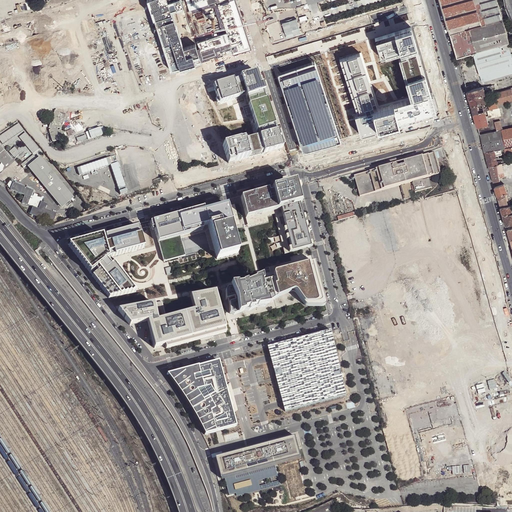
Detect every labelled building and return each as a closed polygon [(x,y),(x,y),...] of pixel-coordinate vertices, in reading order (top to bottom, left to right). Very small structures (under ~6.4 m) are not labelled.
[(143,0),(156,40),(166,73),(201,62),(195,44),(183,48),(170,7),(182,3),(181,0),(143,0)] [(233,0),(186,0),(189,9),(217,1),(226,32),(194,41),(195,44),(201,62),(237,52),(249,48),(233,0)] [(440,0),(447,23),(457,58),(469,54),(473,53),(508,43),(509,43),(507,35),(506,30),(497,0),(440,0)] [(65,42),(83,37),(79,23),(61,28),(65,42)] [(359,52),(336,59),(360,134),(436,113),(411,27),(402,29),(371,38),(377,59),(399,52),(400,58),(397,59),(409,98),(376,108),(359,52)] [(79,41),(64,45),(69,63),(94,56),(89,40),(79,43),(79,41)] [(511,57),(508,43),(473,53),(479,75),(511,65),(511,57)] [(511,65),(479,75),(482,82),(511,73),(511,65)] [(48,69),(50,76),(61,72),(59,66),(48,69)] [(220,84),(214,86),(219,105),(244,98),(256,132),(221,141),(228,163),(282,149),(257,72),(251,74),(234,80),(220,84)] [(291,136),(321,129),(308,76),(291,80),(293,88),(279,91),(291,136)] [(486,95),(487,94),(494,92),(492,85),(483,87),(486,95)] [(467,91),(469,99),(483,95),(486,95),(483,87),(479,88),(472,90),(467,91)] [(497,104),(509,101),(511,100),(511,92),(511,88),(494,93),(496,99),(497,104)] [(93,104),(107,98),(104,91),(90,98),(93,104)] [(471,106),(482,103),(485,102),(483,95),(469,99),(471,106)] [(487,102),(490,109),(498,107),(497,104),(496,99),(489,101),(487,102)] [(185,145),(148,156),(134,110),(116,115),(139,186),(216,166),(197,102),(170,110),(175,125),(179,123),(185,145)] [(211,103),(220,126),(222,125),(213,103),(211,103)] [(473,114),(484,111),(482,103),(471,106),(473,114)] [(0,163),(4,169),(16,159),(24,168),(36,158),(32,154),(40,148),(18,121),(20,119),(14,112),(0,122),(0,110),(2,109),(0,109),(0,163)] [(83,139),(110,131),(109,128),(119,125),(115,110),(78,121),(83,139)] [(48,129),(52,142),(63,139),(61,130),(66,114),(54,111),(48,129)] [(511,127),(480,134),(485,152),(494,150),(496,150),(502,148),(504,148),(511,146),(511,127)] [(487,160),(496,158),(495,155),(495,154),(495,152),(494,150),(485,152),(487,160)] [(360,197),(412,184),(414,192),(432,188),(429,178),(441,175),(436,155),(355,175),(360,197)] [(28,165),(60,210),(73,200),(41,156),(28,165)] [(496,165),(498,165),(497,163),(496,158),(487,160),(489,166),(496,165)] [(502,177),(511,174),(511,162),(499,166),(502,177)] [(88,171),(94,192),(115,185),(108,164),(88,171)] [(499,174),(496,165),(489,166),(491,175),(499,174)] [(10,191),(24,195),(21,204),(31,207),(28,214),(41,219),(42,217),(54,221),(56,213),(45,210),(47,204),(31,199),(34,190),(13,183),(10,191)] [(234,200),(241,222),(274,212),(286,253),(310,247),(297,196),(293,184),(234,200)] [(495,187),(497,195),(505,194),(507,193),(504,185),(502,185),(495,187)] [(499,199),(501,207),(508,206),(506,198),(499,199)] [(142,227),(158,285),(178,280),(172,257),(212,247),(218,263),(241,256),(225,202),(142,227)] [(501,207),(503,215),(511,213),(511,205),(510,205),(508,206),(501,207)] [(506,225),(511,223),(511,213),(503,215),(506,225)] [(71,247),(67,248),(69,250),(81,264),(85,263),(89,269),(85,270),(106,297),(132,292),(111,263),(107,264),(102,259),(134,251),(128,230),(119,233),(71,247)] [(348,274),(369,269),(362,234),(341,238),(348,274)] [(396,274),(358,285),(387,384),(504,351),(473,244),(455,249),(456,255),(441,259),(448,282),(459,279),(465,299),(408,315),(396,274)] [(309,248),(285,254),(288,266),(312,261),(309,248)] [(225,288),(223,291),(224,298),(227,298),(228,313),(233,315),(238,312),(238,316),(259,309),(269,308),(267,301),(279,294),(292,289),(297,289),(304,301),(309,303),(324,303),(314,261),(272,271),(270,274),(271,277),(262,279),(261,277),(250,282),(238,285),(229,285),(229,288),(225,288)] [(155,305),(118,312),(130,326),(147,323),(154,349),(226,331),(215,292),(190,297),(195,313),(159,322),(155,305)] [(346,395),(331,331),(267,347),(270,356),(282,404),(284,412),(346,395)] [(225,386),(219,360),(167,374),(171,378),(175,385),(180,392),(186,400),(190,407),(202,428),(203,430),(204,433),(235,425),(232,414),(225,386)] [(225,386),(232,414),(237,410),(230,383),(225,386)] [(388,452),(406,448),(400,425),(383,429),(388,452)] [(260,448),(232,455),(217,459),(223,479),(235,476),(237,475),(238,477),(273,467),(273,466),(275,465),(301,458),(295,438),(260,448)] [(231,452),(232,455),(260,448),(260,444),(231,452)] [(237,475),(235,476),(236,480),(276,469),(275,465),(273,466),(273,467),(238,477),(237,475)] [(300,511),(341,511),(332,498),(300,511)]
